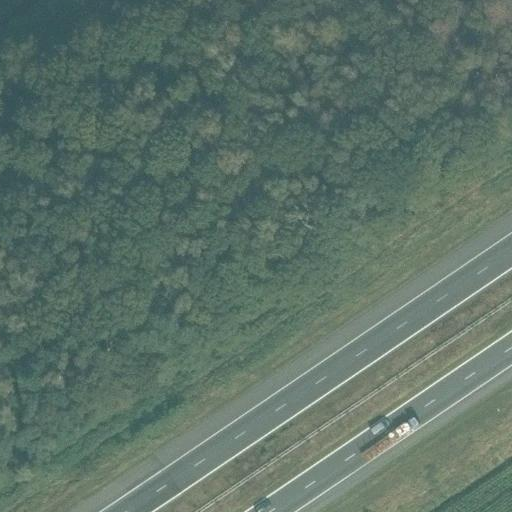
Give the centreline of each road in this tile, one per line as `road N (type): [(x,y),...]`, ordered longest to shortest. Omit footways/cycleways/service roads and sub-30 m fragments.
road 1 (motorway): [(511,253),(130,511)]
road 2 (motorway): [(274,511),(511,350)]
